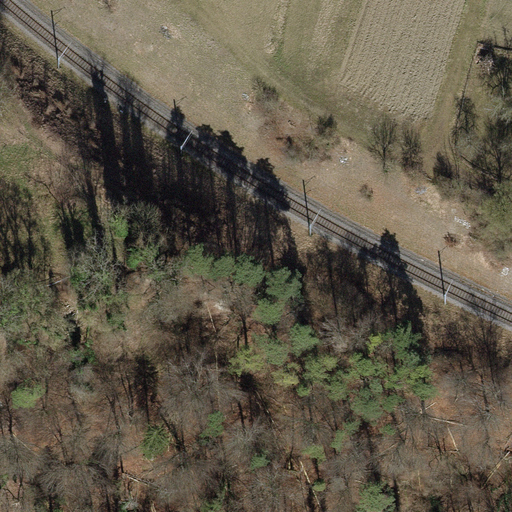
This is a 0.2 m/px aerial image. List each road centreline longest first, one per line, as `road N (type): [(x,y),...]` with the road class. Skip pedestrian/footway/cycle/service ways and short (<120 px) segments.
road 1 (track): [(511,189),(419,165),(467,0)]
road 2 (track): [(157,259),(0,75)]
